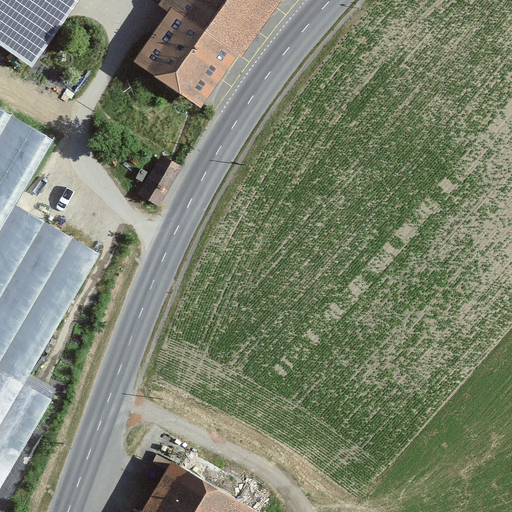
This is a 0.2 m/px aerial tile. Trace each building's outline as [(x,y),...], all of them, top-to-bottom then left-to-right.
[(71,0),(0,0),(0,42),(30,63),(71,0)] [(158,0),(158,1),(167,8),(133,58),(201,105),(273,0),(158,0)] [(0,144),(20,111),(0,100),(0,144)] [(68,137),(31,117),(0,171),(0,245),(6,249),(68,137)] [(35,211),(0,279),(0,492),(57,382),(37,372),(102,245),(35,211)] [(256,511),(160,457),(128,511),(256,511)]
